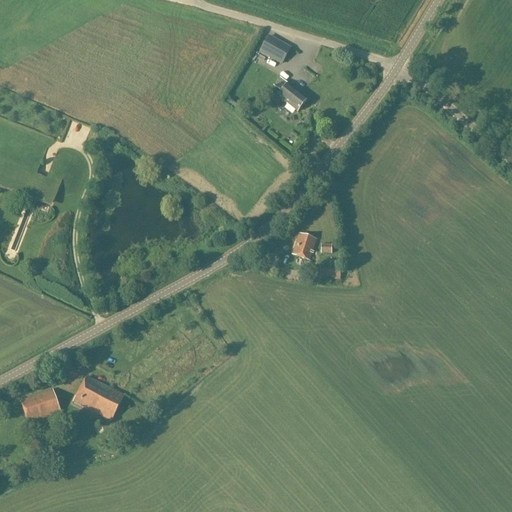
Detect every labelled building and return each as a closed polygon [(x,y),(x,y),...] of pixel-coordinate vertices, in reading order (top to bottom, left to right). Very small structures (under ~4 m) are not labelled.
[(260,52),(282,64),(290,49),(269,37),(260,52)] [(308,101),(299,94),(288,85),(280,79),(274,86),(282,93),(278,98),(281,100),(295,112),(297,113),(308,101)] [(0,183),(17,191),(37,141),(3,127),(0,133),(0,183)] [(48,145),(37,141),(17,191),(51,204),(71,154),(58,149),(47,179),(37,175),(48,145)] [(310,262),(317,241),(299,235),(292,256),(310,262)] [(332,255),(332,245),(321,245),(321,255),(332,255)] [(340,282),(340,269),(321,269),(320,281),(340,282)] [(112,422),(124,397),(87,378),(74,403),(112,422)] [(44,421),(62,415),(53,390),(21,402),(31,431),(45,426),(44,421)]
